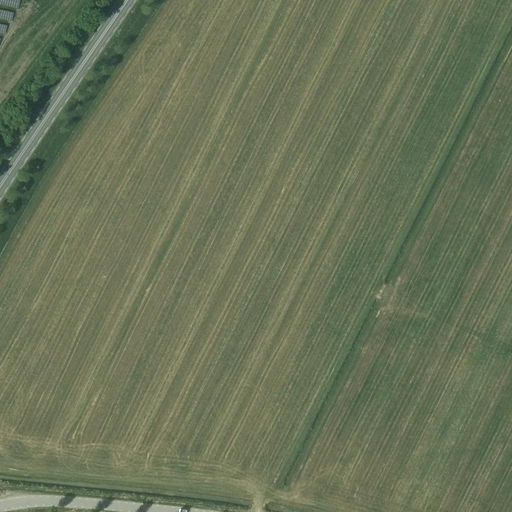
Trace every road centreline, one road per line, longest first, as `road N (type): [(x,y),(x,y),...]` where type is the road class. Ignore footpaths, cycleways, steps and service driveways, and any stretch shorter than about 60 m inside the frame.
road 1 (primary): [(0,184),(127,0)]
road 2 (unclassified): [(168,511),(49,501),(0,506)]
